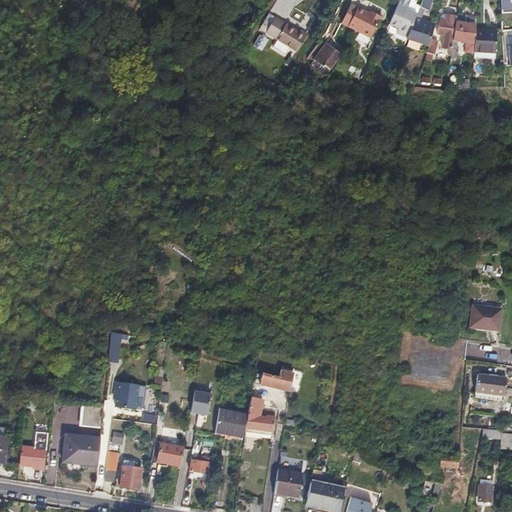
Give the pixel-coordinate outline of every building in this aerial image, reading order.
[(406,0),(395,0),(393,7),(386,24),(394,27),(393,32),(403,35),(411,14),(402,10),(406,0)] [(429,39),(433,24),(416,18),(420,5),(424,7),(426,0),(416,0),(411,14),(403,35),(402,37),(427,45),(429,39)] [(368,13),(350,5),(341,24),(369,38),(380,16),(369,11),(368,13)] [(451,37),(454,22),(455,17),(445,15),(444,20),(438,18),(435,33),(451,37)] [(456,41),(473,42),(473,29),(474,24),(474,18),(467,18),(467,24),(454,22),(451,37),(449,52),(454,52),(456,41)] [(296,37),(274,22),(264,37),(294,57),(304,42),(296,37)] [(488,25),(474,24),(473,29),(473,42),(472,52),(494,54),(495,30),(488,30),(488,25)] [(425,52),(428,53),(431,54),(436,41),(429,39),(427,45),(425,52)] [(313,60),(325,44),(320,40),(308,56),(313,60)] [(342,58),(325,44),(313,60),(318,64),(320,61),(330,69),(334,63),(336,65),(342,58)] [(467,78),(445,80),(445,88),(468,87),(467,78)] [(484,282),(495,283),(505,283),(505,269),(486,268),(486,266),(476,265),(474,283),(484,284),(484,282)] [(500,334),(501,323),(502,312),(474,310),(471,331),(500,334)] [(121,364),(123,334),(110,333),(108,363),(121,364)] [(290,391),(292,382),(294,373),(281,370),(279,377),(260,372),(255,371),(252,383),(290,391)] [(504,381),(476,378),(474,396),(502,398),(504,381)] [(139,385),(134,384),(117,381),(115,391),(117,391),(115,406),(135,409),(139,385)] [(194,390),(208,393),(209,387),(195,384),(194,390)] [(193,391),(190,415),(207,417),(210,393),(193,391)] [(220,399),(228,400),(236,401),(237,394),(222,391),(220,399)] [(473,401),(502,404),(502,398),(474,396),(473,401)] [(272,430),(273,423),(274,417),(266,416),(265,418),(258,417),(262,400),(252,398),(248,416),(247,416),(246,426),(272,430)] [(104,402),(94,401),(84,400),(81,422),(101,425),(104,402)] [(242,437),(244,426),(245,414),(236,412),(237,409),(219,406),(215,434),(242,437)] [(500,439),(501,430),(483,429),(482,438),(500,439)] [(122,433),(112,431),(111,441),(121,443),(122,433)] [(511,450),(511,433),(501,433),(501,450),(511,450)] [(66,435),(64,448),(62,461),(72,462),(72,460),(96,463),(100,439),(66,435)] [(0,465),(7,466),(10,441),(0,439),(0,465)] [(184,447),(168,445),(153,442),(150,462),(180,466),(184,447)] [(18,465),(31,466),(43,468),(46,450),(20,447),(18,465)] [(437,465),(446,467),(455,468),(458,453),(439,449),(437,465)] [(105,468),(115,470),(117,453),(107,451),(105,468)] [(189,472),(198,473),(207,475),(208,463),(191,460),(189,472)] [(121,486),(130,488),(139,490),(142,468),(124,465),(121,486)] [(115,470),(105,468),(103,480),(114,481),(115,470)] [(286,497),(286,496),(286,495),(297,497),(300,474),(277,471),(273,495),(286,497)] [(313,473),(311,480),(344,488),(346,482),(313,473)] [(305,503),(321,507),(337,510),(341,489),(309,483),(305,503)] [(477,499),(482,500),(487,500),(488,488),(478,487),(477,499)] [(367,511),(369,504),(348,498),(344,511),(367,511)] [(260,511),(262,505),(249,503),(247,511),(260,511)]
